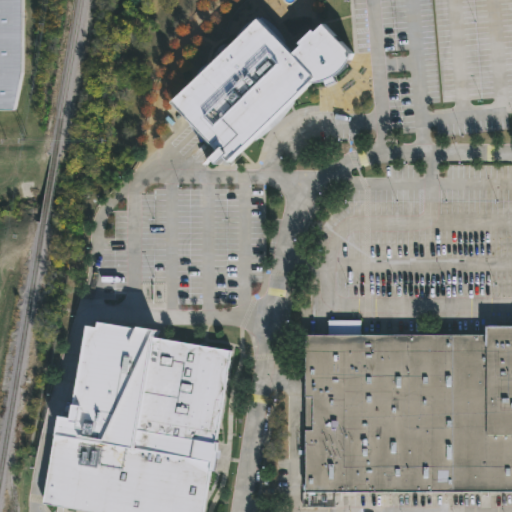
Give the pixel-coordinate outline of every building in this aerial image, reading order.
[(20,0),(20,76),(14,112),(0,112),(0,0),(20,0)] [(511,91),(511,0),(496,0),(498,19),(443,24),(450,98),(511,91)] [(256,19),(170,104),(228,162),(309,83),(318,82),(328,79),(334,74),(341,68),(347,60),(348,51),(322,25),(292,55),(256,19)] [(42,505),(82,511),(202,511),(230,352),(152,339),(153,333),(88,322),(74,406),(60,403),(42,505)] [(305,493),(511,493),(511,328),(485,328),(485,337),(305,336),(305,493)]
